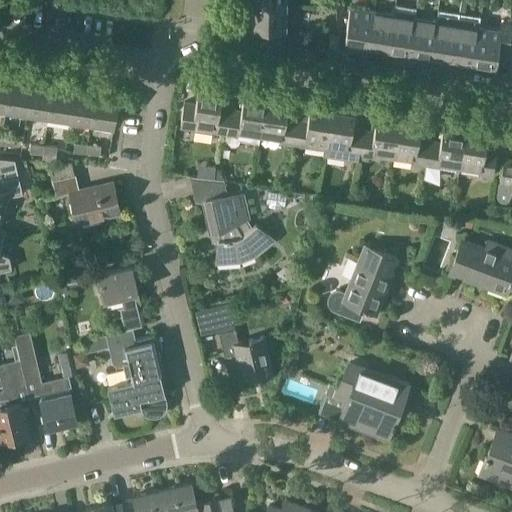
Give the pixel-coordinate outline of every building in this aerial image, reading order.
[(286,27),(286,5),(250,4),(249,27),(286,27)] [(395,13),(389,49),(411,52),(416,16),(417,8),(395,5),(394,13),(395,13)] [(345,42),(367,45),(373,10),(350,6),(345,42)] [(367,45),(389,49),(395,13),(394,13),(373,10),(367,45)] [(432,55),(454,59),(459,23),(461,14),(438,11),(437,19),(437,20),(432,55)] [(459,23),(454,59),(474,62),(479,26),(481,17),(461,14),(459,23)] [(411,52),(432,55),(437,20),(437,19),(416,16),(411,52)] [(500,29),(479,26),(474,62),(496,65),(499,48),(508,49),(511,24),(501,23),(500,29)] [(339,37),(330,35),(328,47),(337,49),(339,37)] [(0,77),(0,107),(6,109),(12,73),(1,72),(1,77),(0,77)] [(22,75),(12,73),(6,109),(27,112),(32,82),(21,80),(22,75)] [(53,85),(32,82),(27,112),(49,116),(53,85)] [(49,116),(70,119),(75,89),(53,85),(49,116)] [(86,91),(75,89),(70,119),(92,122),(97,87),(87,85),(86,91)] [(107,88),(97,87),(92,122),(114,126),(119,96),(107,94),(107,88)] [(196,103),(184,101),(180,127),(226,134),(227,134),(231,109),(220,107),(222,92),(198,88),(196,103)] [(260,134),(261,134),(267,99),(244,95),(242,110),(231,109),(227,134),(226,134),(225,142),(228,143),(231,146),(235,146),(239,143),(240,139),(259,142),(260,134)] [(288,102),(267,99),(261,134),(281,137),(280,143),(293,145),(297,119),(286,117),(288,102)] [(308,121),(297,119),(293,145),(325,150),(326,150),(332,109),(310,106),(308,121)] [(332,109),(326,150),(325,150),(324,156),(359,162),(359,155),(363,129),(353,128),(355,112),(332,109)] [(373,152),(394,155),(399,119),(377,116),(374,131),(363,129),(359,155),(372,157),(373,152)] [(413,163),(426,165),(430,140),(419,138),(421,123),(399,119),(394,155),(413,158),(413,163)] [(441,142),(430,140),(426,165),(460,171),(461,166),(460,166),(465,130),(443,127),(441,142)] [(487,133),(465,130),(460,166),(461,166),(480,169),(479,174),(493,176),(496,151),(485,149),(487,133)] [(15,136),(2,135),(1,144),(14,145),(15,136)] [(30,152),(43,154),(44,145),(31,143),(30,152)] [(75,143),(74,152),(87,153),(88,144),(75,143)] [(88,144),(87,153),(100,154),(101,145),(88,144)] [(57,146),(44,145),(43,154),(56,155),(57,146)] [(0,220),(9,196),(22,193),(18,172),(15,159),(0,157),(0,220)] [(511,158),(504,157),(500,182),(499,182),(497,195),(498,198),(501,201),(505,202),(508,200),(511,191),(511,158)] [(224,179),(226,180),(227,173),(223,168),(216,167),(215,178),(224,179)] [(76,174),(53,179),(56,195),(70,192),(77,223),(121,213),(113,181),(80,189),(76,174)] [(223,181),(191,177),(196,199),(206,200),(215,238),(218,239),(216,263),(241,261),(256,255),(275,239),(257,224),(253,227),(248,219),(250,218),(244,192),(226,193),(223,181)] [(328,216),(331,224),(342,220),(339,212),(328,216)] [(0,270),(12,268),(9,256),(0,252),(0,244),(6,229),(4,229),(3,232),(0,230),(0,270)] [(463,239),(450,270),(506,291),(511,276),(511,247),(488,239),(485,247),(463,239)] [(328,298),(327,300),(328,303),(328,304),(330,307),(331,308),(333,309),(360,320),(365,308),(376,312),(397,257),(366,244),(347,292),(342,290),(340,289),(337,289),(336,289),(334,290),(332,291),(331,292),(329,294),(328,296),(328,298)] [(132,265),(98,273),(104,298),(121,294),(124,306),(120,307),(125,329),(133,327),(141,325),(136,304),(141,303),(138,290),(132,265)] [(84,278),(81,267),(54,274),(57,285),(84,278)] [(21,284),(5,288),(8,300),(9,304),(18,302),(23,296),(21,284)] [(235,325),(229,301),(195,309),(201,333),(235,325)] [(64,346),(69,345),(62,318),(58,319),(59,326),(57,329),(59,337),(61,338),(64,346)] [(125,329),(106,333),(108,346),(112,360),(112,362),(113,363),(114,364),(115,365),(116,365),(118,366),(119,366),(120,366),(125,365),(126,371),(128,370),(130,379),(107,385),(114,412),(141,406),(141,408),(142,410),(143,412),(145,413),(146,414),(148,415),(150,416),(152,417),(154,417),(156,417),(158,416),(160,415),(161,414),(163,413),(164,412),(165,410),(166,408),(167,406),(167,404),(167,402),(167,400),(158,360),(161,359),(159,350),(162,349),(159,337),(156,338),(155,334),(135,338),(133,327),(125,329)] [(235,329),(219,333),(225,356),(236,354),(243,382),(273,375),(264,335),(238,342),(235,329)] [(28,331),(14,334),(20,358),(25,381),(39,378),(28,331)] [(106,333),(83,339),(86,351),(108,346),(106,333)] [(0,376),(3,389),(0,390),(0,431),(2,439),(5,438),(6,440),(15,438),(15,436),(27,433),(20,404),(30,402),(25,381),(20,358),(0,363),(0,376)] [(330,383),(326,391),(348,399),(343,412),(368,422),(366,428),(373,431),(373,432),(388,438),(393,425),(395,419),(399,409),(400,408),(396,406),(399,400),(402,401),(403,400),(402,399),(408,385),(349,362),(339,387),(330,383)] [(67,377),(37,384),(47,428),(64,424),(65,428),(74,425),(74,422),(77,421),(67,377)] [(511,433),(498,428),(481,471),(501,479),(504,473),(511,476),(511,433)] [(192,482),(162,489),(167,511),(220,511),(217,498),(202,502),(197,503),(192,482)] [(167,511),(162,489),(134,495),(137,511),(167,511)] [(233,511),(230,495),(217,498),(220,511),(233,511)] [(319,511),(285,499),(282,507),(268,502),(264,511),(319,511)] [(112,511),(110,501),(86,507),(86,511),(112,511)]
